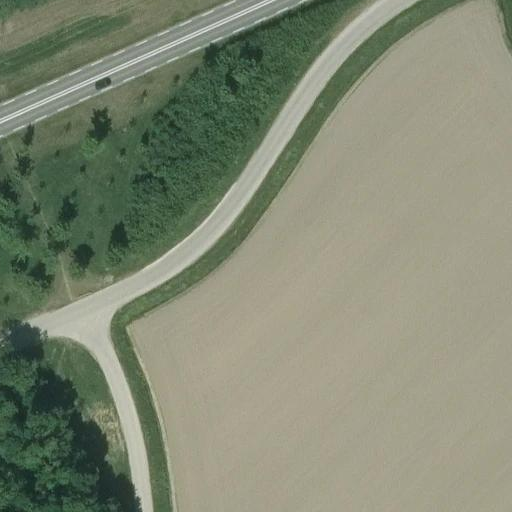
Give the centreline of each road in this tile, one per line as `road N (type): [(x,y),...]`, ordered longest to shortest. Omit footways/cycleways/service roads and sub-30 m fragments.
road 1 (unclassified): [(86,317),(230,205),(324,58),(405,0)]
road 2 (primary): [(270,0),(0,118)]
road 3 (unclassified): [(148,511),(142,466),(86,317)]
